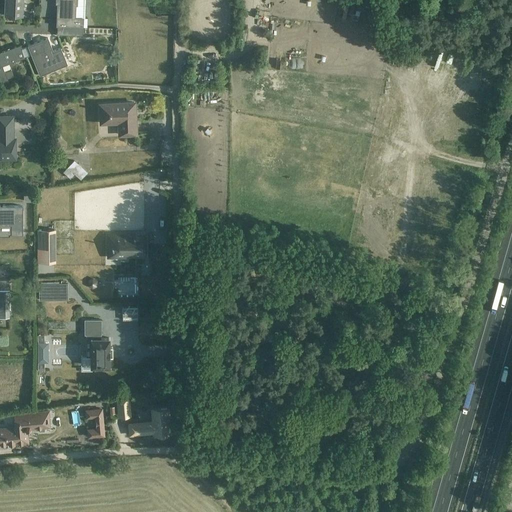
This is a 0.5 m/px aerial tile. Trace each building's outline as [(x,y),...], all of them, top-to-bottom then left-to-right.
[(7,0),(7,16),(22,16),(23,0),(7,0)] [(56,34),(66,34),(83,35),(83,18),(75,17),(75,5),(77,5),(77,0),(58,0),(58,3),(57,26),(58,26),(57,33),(56,33),(56,34)] [(61,48),(60,48),(53,51),(48,38),(28,46),(39,75),(67,64),(61,48)] [(7,79),(14,76),(10,67),(16,65),(15,61),(25,57),(20,45),(0,52),(0,79),(5,94),(14,90),(13,86),(10,87),(7,79)] [(100,104),(101,117),(101,123),(119,122),(120,135),(136,134),(135,117),(134,118),(133,111),(135,110),(134,103),(100,104)] [(0,158),(15,158),(15,145),(13,145),(12,117),(0,117),(0,158)] [(68,168),(75,174),(81,180),(88,173),(74,160),(68,168)] [(22,207),(0,206),(0,225),(10,225),(10,235),(22,235),(22,207)] [(49,259),(50,225),(30,225),(30,259),(49,259)] [(109,255),(120,255),(120,254),(145,255),(145,237),(127,237),(127,236),(127,238),(124,238),(124,235),(109,235),(109,255)] [(0,316),(9,317),(9,280),(9,289),(0,289),(0,316)] [(69,283),(39,284),(40,300),(69,300),(69,283)] [(116,315),(132,316),(132,303),(116,302),(116,315)] [(108,366),(109,366),(109,365),(109,355),(109,354),(109,350),(109,349),(109,338),(108,338),(100,338),(100,334),(101,334),(101,320),(85,320),(85,334),(92,334),(92,338),(91,338),(91,339),(91,349),(91,350),(91,354),(91,355),(91,364),(91,365),(92,365),(99,365),(99,367),(108,367),(108,366)] [(118,400),(119,416),(129,415),(128,399),(118,400)] [(130,425),(131,434),(158,431),(159,434),(170,433),(169,428),(170,428),(170,426),(169,426),(167,408),(153,410),(154,423),(130,425)] [(102,409),(86,410),(87,417),(95,417),(96,428),(88,429),(89,436),(104,435),(102,409)] [(50,426),(49,411),(14,414),(15,427),(0,427),(0,443),(18,442),(18,441),(17,442),(17,439),(28,438),(27,430),(30,430),(31,428),(50,426)]
